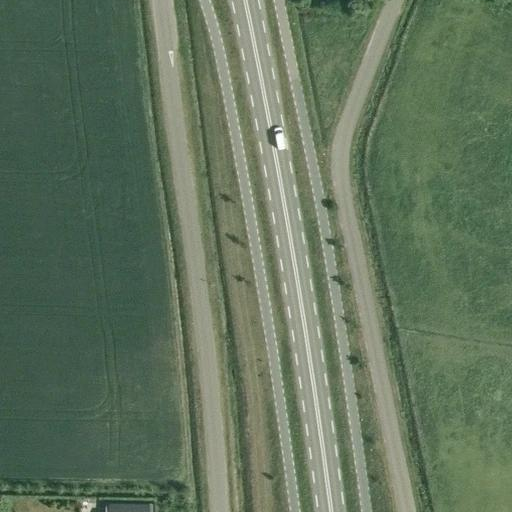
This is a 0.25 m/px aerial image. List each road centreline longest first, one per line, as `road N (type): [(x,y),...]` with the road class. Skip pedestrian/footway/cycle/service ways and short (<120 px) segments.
road 1 (secondary): [(329,511),(245,0)]
road 2 (unclassified): [(154,0),(202,328),(216,511)]
